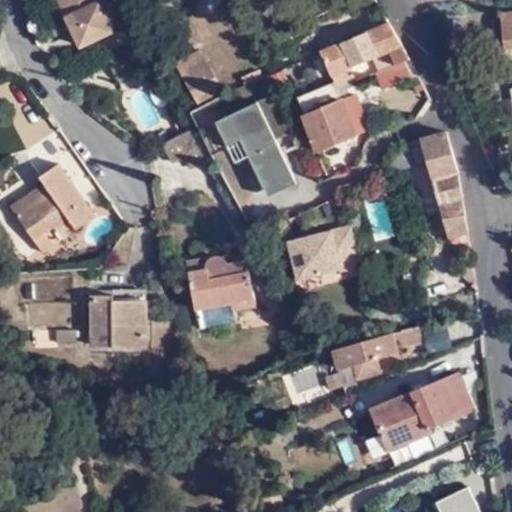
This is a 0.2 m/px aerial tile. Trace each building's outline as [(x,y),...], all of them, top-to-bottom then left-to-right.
[(55,0),(66,26),(72,25),(61,0),(55,0)] [(61,0),(72,25),(80,45),(112,31),(99,0),(61,0)] [(511,10),(495,12),(496,33),(504,33),(507,50),(511,49),(511,10)] [(411,57),(390,19),(321,47),(333,79),(336,85),(357,78),(353,69),(347,71),(344,64),(390,47),(397,62),(406,59),(411,57)] [(137,46),(130,49),(140,69),(146,67),(137,46)] [(178,59),(185,71),(210,58),(203,46),(178,59)] [(140,69),(130,49),(109,57),(118,78),(140,69)] [(210,58),(185,71),(201,101),(225,88),(210,58)] [(412,73),(406,59),(397,62),(377,70),(383,84),(412,73)] [(336,85),(333,79),(298,96),(315,149),(365,126),(352,91),(340,96),(336,85)] [(416,87),(401,86),(400,111),(416,111),(416,87)] [(256,155),(272,188),(295,176),(276,137),(294,128),(276,91),(217,120),(230,146),(243,140),(252,157),(256,155)] [(195,128),(190,131),(164,146),(173,162),(185,156),(192,170),(212,159),(195,128)] [(447,131),(422,138),(424,145),(418,148),(418,153),(420,157),(422,159),(428,157),(451,234),(454,236),(458,240),(465,239),(470,239),(461,182),(447,131)] [(252,157),(269,194),(298,181),(295,176),(272,188),(256,155),(252,157)] [(97,214),(64,169),(45,182),(50,188),(37,196),(32,191),(12,204),(45,250),(64,237),(58,227),(70,218),(77,228),(97,214)] [(384,198),(363,204),(375,242),(395,235),(384,198)] [(365,269),(354,224),(287,242),(299,286),(365,269)] [(187,260),(196,307),(235,301),(238,312),(258,309),(250,262),(227,265),(227,262),(218,255),(187,260)] [(114,289),(95,289),(94,338),(145,340),(145,295),(114,294),(114,289)] [(235,301),(196,307),(199,319),(238,312),(235,301)] [(482,313),(481,302),(461,306),(463,317),(482,313)] [(420,326),(433,324),(430,307),(401,314),(406,330),(420,326)] [(343,379),(373,370),(370,358),(397,350),(397,347),(423,339),(420,326),(406,330),(334,348),(343,379)] [(76,340),(76,328),(55,328),(55,340),(76,340)] [(380,357),(383,368),(406,362),(403,351),(380,357)] [(278,414),(326,393),(315,368),(267,390),(278,414)] [(476,408),(462,370),(432,381),(429,375),(412,382),(415,388),(374,405),(390,446),(433,430),(431,425),(476,408)] [(61,382),(55,372),(41,379),(57,409),(76,400),(66,381),(61,382)] [(411,455),(435,447),(431,434),(407,442),(411,455)] [(482,511),(470,486),(436,504),(439,511),(482,511)] [(289,511),(287,494),(268,497),(269,511),(289,511)] [(388,510),(389,511),(423,511),(415,496),(388,510)]
